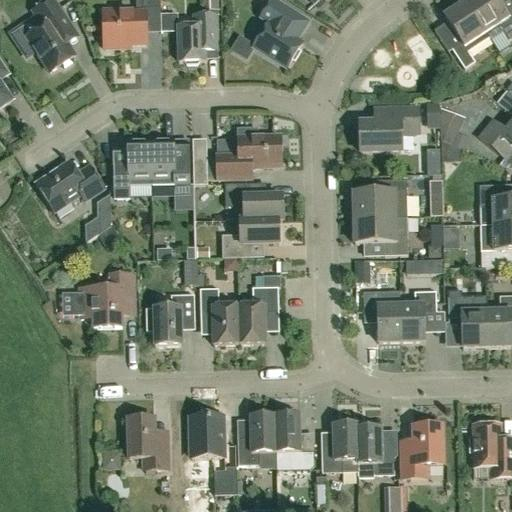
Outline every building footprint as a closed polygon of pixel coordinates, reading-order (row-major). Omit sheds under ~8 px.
[(141,0),(141,11),(145,11),(159,10),(159,0),(141,0)] [(201,0),(201,18),(216,18),(215,0),(201,0)] [(472,0),(465,5),(488,41),(490,44),(502,36),(507,44),(511,40),(511,10),(503,17),(492,0),(472,0)] [(24,35),(14,42),(26,60),(35,54),(49,76),(57,70),(65,73),(74,67),(74,59),(66,47),(55,31),(66,24),(51,1),(32,14),(34,16),(42,29),(26,39),(24,35)] [(267,26),(252,51),(285,72),(302,46),(296,43),(308,24),(271,2),(259,21),(267,26)] [(467,55),(476,48),(488,41),(465,5),(443,20),(460,45),(450,52),(463,73),(474,66),(467,55)] [(122,49),(146,48),(145,15),(120,16),(120,23),(103,24),(103,52),(122,52),(122,49)] [(193,29),(177,29),(177,34),(178,65),(183,65),(186,68),(198,68),(199,65),(204,65),(204,62),(204,54),(216,54),(216,35),(216,18),(201,18),(193,19),(193,29)] [(399,136),(417,136),(417,112),(389,113),(389,127),(358,127),(359,155),(400,154),(399,136)] [(511,125),(505,135),(492,125),(478,142),(504,163),(511,153),(511,125)] [(237,133),(238,159),(216,160),(217,184),(251,183),(250,171),(280,170),(279,140),(256,141),(256,132),(237,133)] [(150,144),(151,188),(173,187),(173,199),(189,199),(188,143),(150,144)] [(199,157),(212,156),(212,143),(199,144),(199,157)] [(126,144),(126,156),(112,156),(113,201),(129,201),(128,188),(151,188),(150,144),(126,144)] [(18,184),(30,176),(20,159),(0,171),(0,202),(2,206),(23,193),(18,184)] [(207,188),(206,162),(192,162),(193,188),(207,188)] [(83,204),(103,191),(89,170),(77,177),(69,165),(35,188),(53,215),(79,198),(83,204)] [(352,197),(353,222),(406,221),(405,183),(380,184),(380,197),(352,197)] [(246,187),(224,188),(224,210),(237,210),(237,224),(239,224),(277,224),(281,224),(281,199),(266,200),(246,200),(246,187)] [(442,187),(430,187),(430,222),(443,222),(442,187)] [(492,229),(511,228),(511,201),(506,202),(505,188),(479,189),(479,229),(492,229)] [(109,197),(95,206),(96,239),(110,230),(109,197)] [(406,221),(353,222),(354,247),(382,247),(382,260),(407,259),(406,221)] [(239,224),(239,225),(240,238),(221,239),(221,262),(244,261),(243,248),(278,248),(277,224),(239,224)] [(507,254),(511,253),(511,228),(492,229),(479,229),(480,246),(480,271),(507,270),(507,254)] [(193,263),(180,263),(181,287),(194,287),(193,263)] [(119,302),(133,301),(133,277),(109,278),(109,291),(91,292),(91,294),(79,294),(79,298),(71,298),(71,320),(79,319),(80,323),(92,322),(93,332),(120,332),(119,302)] [(264,317),(277,316),(277,292),(252,293),(252,311),(238,311),(239,349),(265,348),(265,334),(264,317)] [(212,350),(239,349),(238,311),(217,311),(217,293),(200,294),(200,318),(212,318),(212,350)] [(414,310),(399,310),(400,345),(424,345),(423,316),(436,316),(435,295),(413,296),(414,310)] [(400,345),(399,310),(385,310),(385,296),(363,297),(364,318),(377,317),(377,346),(400,345)] [(170,313),(153,313),(145,313),(145,336),(154,336),(154,351),(180,351),(180,328),(194,327),(193,299),(169,300),(170,313)] [(511,299),(510,300),(499,300),(499,315),(485,315),(486,351),(511,350),(511,325),(511,324),(511,299)] [(486,351),(485,315),(471,315),(471,301),(447,301),(448,326),(461,326),(461,352),(486,351)] [(251,445),(238,446),(238,471),(260,470),(275,469),(275,458),(274,419),(250,420),(251,424),(251,445)] [(274,419),(275,458),(289,458),(290,476),(309,475),(313,471),(313,444),(300,444),(299,419),(274,419)] [(191,462),(224,462),(223,421),(190,421),(191,462)] [(143,475),(167,475),(167,449),(154,449),(154,423),(128,423),(129,463),(143,463),(143,475)] [(356,434),(357,433),(357,429),(332,429),(333,454),(321,454),(322,478),(356,477),(356,469),(356,465),(357,465),(356,434)] [(473,471),(475,471),(476,482),(490,481),(490,483),(511,482),(511,444),(501,445),(500,430),(472,430),(472,440),(469,440),(469,458),(473,458),(473,471)] [(426,471),(442,471),(441,432),(413,432),(414,461),(401,462),(402,484),(426,483),(426,471)] [(356,469),(356,477),(356,481),(393,480),(393,456),(381,456),(380,433),(357,433),(356,434),(357,465),(356,465),(356,469)] [(215,500),(236,499),(235,471),(214,472),(215,500)] [(322,488),(323,509),(333,509),(332,488),(322,488)]
